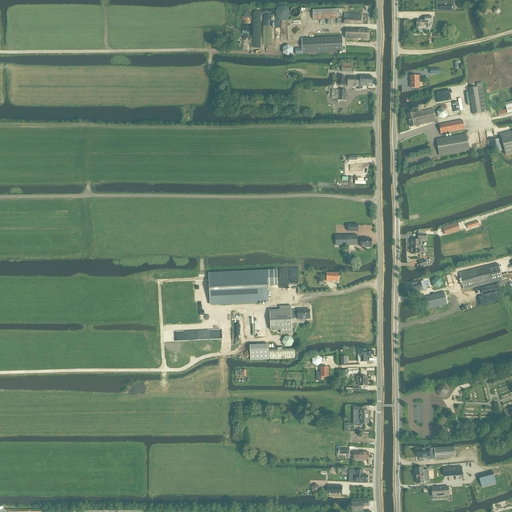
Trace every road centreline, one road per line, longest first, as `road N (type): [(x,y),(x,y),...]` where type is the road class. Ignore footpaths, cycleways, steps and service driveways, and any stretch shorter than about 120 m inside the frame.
road 1 (tertiary): [(398,511),(394,0)]
road 2 (unclassified): [(377,511),(378,0)]
road 3 (track): [(221,52),(0,52)]
road 4 (track): [(216,355),(179,369),(0,372)]
road 5 (track): [(206,278),(159,281),(163,370)]
